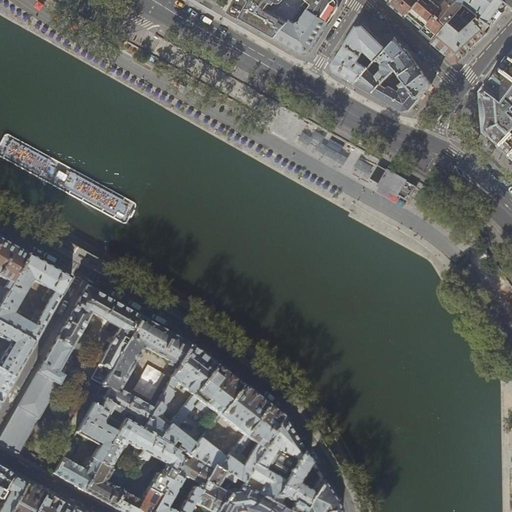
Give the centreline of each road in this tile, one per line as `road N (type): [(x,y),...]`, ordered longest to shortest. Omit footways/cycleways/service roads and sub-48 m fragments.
road 1 (residential): [(349,511),(283,402),(194,334),(0,225)]
road 2 (primary): [(307,81),(157,0)]
road 3 (primary): [(423,147),(307,81)]
road 4 (residential): [(463,88),(370,0)]
